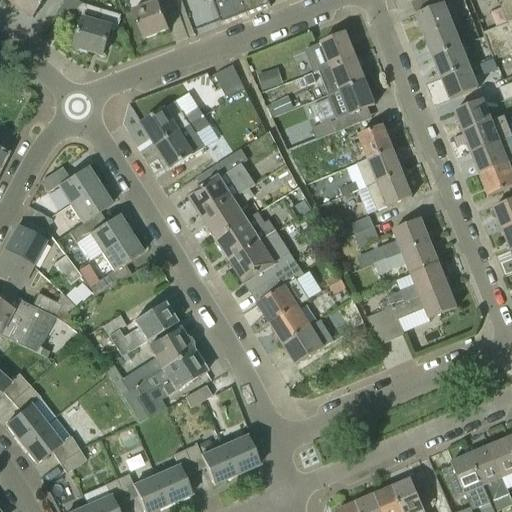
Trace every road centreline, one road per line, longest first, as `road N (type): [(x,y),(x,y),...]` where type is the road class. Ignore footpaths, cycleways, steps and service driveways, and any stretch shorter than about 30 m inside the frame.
road 1 (residential): [(276,444),(211,316),(75,104)]
road 2 (residential): [(511,339),(372,0)]
road 3 (residential): [(75,104),(343,0)]
road 4 (residential): [(276,444),(511,350)]
road 5 (residential): [(286,498),(511,402)]
road 6 (residential): [(0,212),(32,151),(75,104)]
